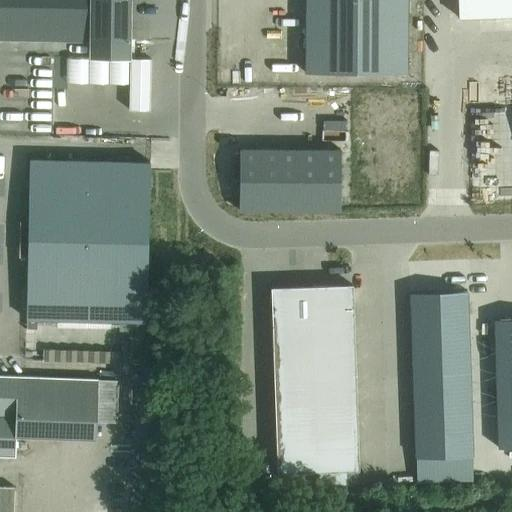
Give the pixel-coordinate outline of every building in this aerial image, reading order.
[(89,57),(130,58),(130,0),(0,0),(0,39),(89,41),(89,57)] [(305,0),(305,72),(407,73),(407,0),(305,0)] [(511,14),(511,0),(457,0),(459,17),(511,14)] [(128,110),(149,110),(150,59),(129,59),(128,110)] [(366,95),(365,196),(420,196),(421,95),(366,95)] [(341,149),(239,149),(239,210),(340,210),(341,149)] [(150,161),(30,159),(26,319),(146,322),(150,161)] [(271,286),(277,472),(359,470),(353,284),(271,286)] [(467,290),(410,292),(415,457),(416,457),(472,455),(473,455),(467,290)] [(511,318),(494,319),(498,448),(511,447),(511,318)] [(96,440),(97,421),(116,422),(118,381),(98,380),(98,379),(0,375),(0,456),(15,457),(16,437),(96,440)] [(0,511),(13,511),(15,487),(0,486),(0,511)]
